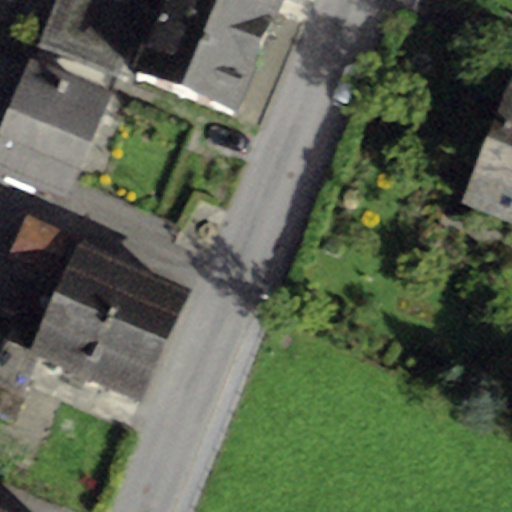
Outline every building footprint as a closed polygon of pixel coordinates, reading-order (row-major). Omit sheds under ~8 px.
[(67,0),(50,42),(115,68),(142,0),(67,0)] [(169,0),(137,78),(232,116),(279,0),(169,0)] [(0,161),(0,171),(62,198),(100,104),(35,77),(0,161)] [(484,173),(470,210),(511,226),(511,103),(500,133),(478,124),(462,164),(484,173)] [(14,267),(69,291),(60,309),(160,354),(183,304),(133,281),(138,270),(123,263),(119,274),(84,258),(86,253),(30,228),(14,267)] [(0,411),(11,417),(36,359),(139,404),(160,354),(60,309),(52,327),(23,314),(11,345),(0,340),(0,411)]
